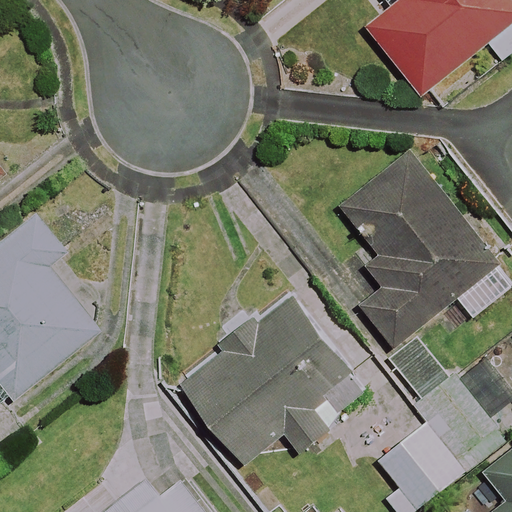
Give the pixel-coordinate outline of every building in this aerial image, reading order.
[(511,54),(511,0),(393,0),(398,6),(371,27),(425,96),(491,44),(504,61),(511,54)] [(347,206),(388,261),(376,270),(389,289),(367,305),(398,347),(463,299),(477,318),(511,292),(511,277),(419,152),(347,206)] [(0,156),(0,182),(13,173),(0,156)] [(73,252),(42,214),(0,247),(0,395),(9,407),(106,331),(54,266),(73,252)] [(375,393),(294,296),(186,386),(250,463),(288,431),(305,451),(375,393)] [(418,511),(467,471),(430,426),(386,463),(404,485),(389,497),(401,511),(418,511)] [(511,511),(511,454),(489,473),(511,500),(511,506),(503,511),(511,511)] [(211,511),(188,481),(164,500),(150,482),(110,511),(211,511)]
